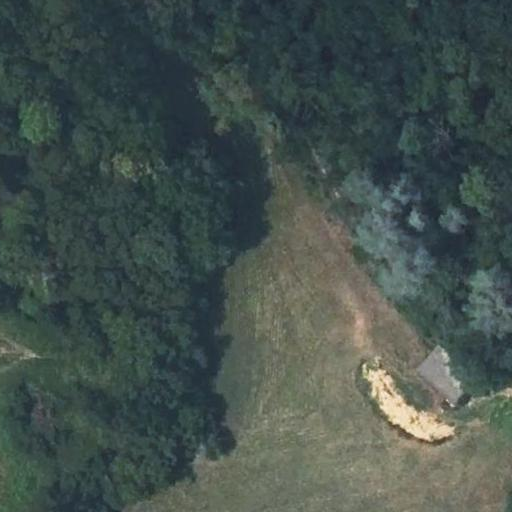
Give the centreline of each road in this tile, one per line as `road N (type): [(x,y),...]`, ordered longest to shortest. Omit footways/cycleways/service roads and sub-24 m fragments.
road 1 (track): [(251,0),(308,139),(378,240),(439,310),(511,363)]
road 2 (track): [(161,436),(180,342),(176,281),(161,221),(107,102),(97,26),(102,0)]
